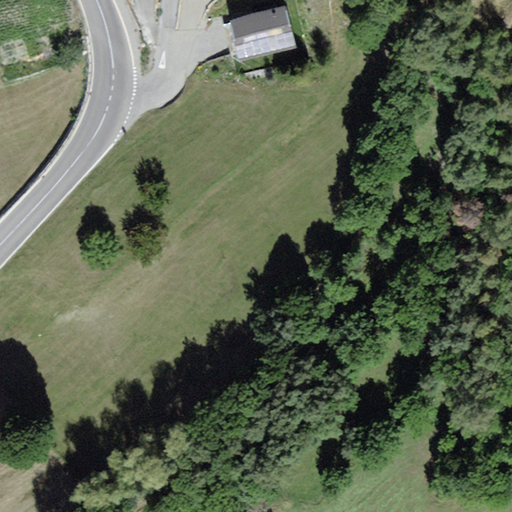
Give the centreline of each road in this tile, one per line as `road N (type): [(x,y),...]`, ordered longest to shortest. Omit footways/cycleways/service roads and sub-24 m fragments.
road 1 (tertiary): [(114,96),(100,132),(0,252)]
road 2 (residential): [(114,96),(146,93),(170,72),(175,0)]
